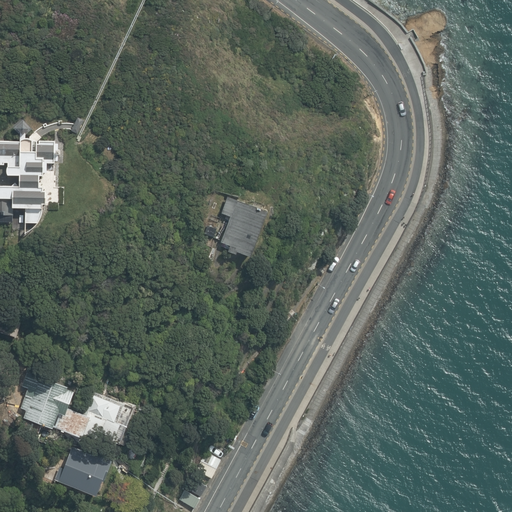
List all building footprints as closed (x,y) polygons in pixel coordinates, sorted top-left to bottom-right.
[(71,130),(78,134),(84,120),(77,117),(71,130)] [(26,222),(37,223),(43,210),(43,203),(46,203),(46,191),(43,191),(44,186),(40,186),(40,175),(44,175),(44,163),(55,163),(55,154),(60,154),(61,150),(55,150),(55,141),(32,141),(33,138),(25,138),(34,130),(24,119),(13,128),(19,134),(19,141),(0,140),(0,164),(3,164),(3,162),(7,162),(7,175),(21,175),(20,186),(0,185),(0,220),(12,221),(13,207),(27,208),(26,222)] [(237,251),(251,256),(267,211),(228,196),(227,196),(221,213),(230,216),(221,242),(230,245),(228,251),(236,254),(237,251)] [(203,233),(213,237),(216,229),(206,225),(203,233)] [(0,331),(16,337),(21,322),(0,315),(0,331)] [(84,414),(67,408),(73,391),(67,389),(67,387),(27,372),(22,385),(28,387),(21,407),(26,409),(24,417),(53,427),(53,426),(82,436),(83,435),(96,440),(99,431),(114,437),(113,441),(119,443),(120,439),(126,441),(132,424),(130,423),(132,417),(130,416),(133,406),(104,395),(103,398),(91,394),(84,414)] [(55,479),(96,495),(102,480),(103,480),(112,459),(73,444),(64,468),(60,466),(55,479)] [(196,470),(211,477),(220,459),(205,452),(196,470)] [(185,487),(201,496),(207,485),(191,476),(185,487)] [(179,500),(194,508),(199,498),(185,490),(179,500)]
